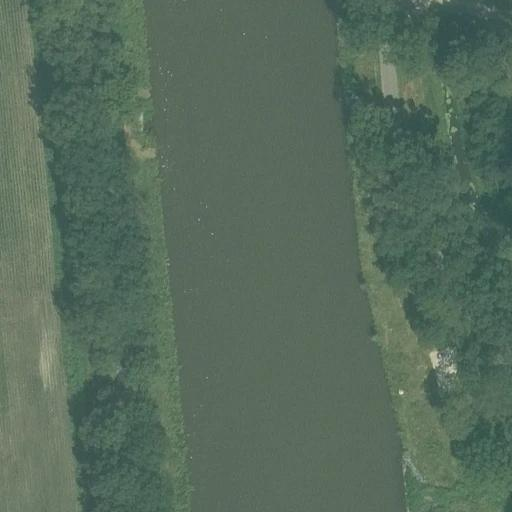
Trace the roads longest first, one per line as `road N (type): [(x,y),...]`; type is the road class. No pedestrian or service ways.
road 1 (unclassified): [(132,511),(84,0)]
road 2 (unclassified): [(511,356),(463,297),(418,222),(395,147),(383,0)]
